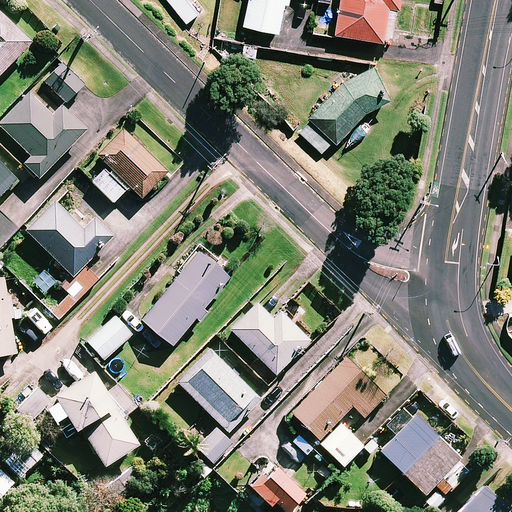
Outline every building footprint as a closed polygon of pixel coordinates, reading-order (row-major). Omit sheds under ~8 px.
[(199,14),(187,0),(167,0),(187,24),(199,14)] [(286,0),(248,0),(244,26),(280,32),(286,0)] [(401,0),(341,0),(337,35),(384,42),(389,8),(400,9),(401,0)] [(0,74),(30,43),(0,14),(0,74)] [(240,30),(215,29),(214,41),(240,43),(240,30)] [(84,85),(61,64),(44,82),(66,103),(84,85)] [(297,130),(323,154),(333,143),(335,145),(365,113),(389,100),(384,90),(386,89),(372,66),(341,83),(297,130)] [(51,117),(28,94),(0,122),(0,127),(30,157),(22,164),(37,179),(85,131),(60,107),(51,117)] [(166,173),(123,131),(98,157),(107,166),(92,182),(113,203),(128,187),(140,199),(166,173)] [(0,196),(15,181),(0,165),(0,196)] [(25,231),(70,275),(60,286),(69,294),(52,314),(60,321),(97,279),(83,266),(111,238),(93,220),(82,231),(53,203),(25,231)] [(0,246),(17,230),(0,213),(0,246)] [(234,271),(203,246),(141,322),(171,347),(234,271)] [(44,268),(30,282),(44,296),(58,283),(44,268)] [(11,318),(16,317),(14,295),(8,296),(6,284),(0,284),(0,356),(15,355),(11,318)] [(271,320),(255,304),(229,330),(274,375),(309,341),(279,312),(271,320)] [(131,336),(114,318),(88,343),(104,360),(131,336)] [(258,401),(208,350),(176,381),(226,433),(258,401)] [(291,414),(343,464),(361,446),(336,422),(351,406),(363,418),(384,396),(344,358),(291,414)] [(107,395),(92,372),(60,393),(51,380),(14,405),(26,422),(46,409),(65,439),(79,430),(104,467),(138,445),(120,419),(134,409),(119,387),(107,395)] [(459,459),(404,406),(385,425),(396,435),(379,452),(424,495),(419,500),(430,511),(475,465),(464,454),(459,459)] [(232,445),(216,430),(198,450),(213,465),(232,445)] [(38,461),(24,445),(5,462),(19,478),(38,461)] [(273,465),(251,488),(270,507),(273,503),(282,511),(286,511),(304,495),(273,465)] [(0,496),(13,483),(0,471),(0,496)] [(508,511),(483,487),(458,511),(508,511)]
